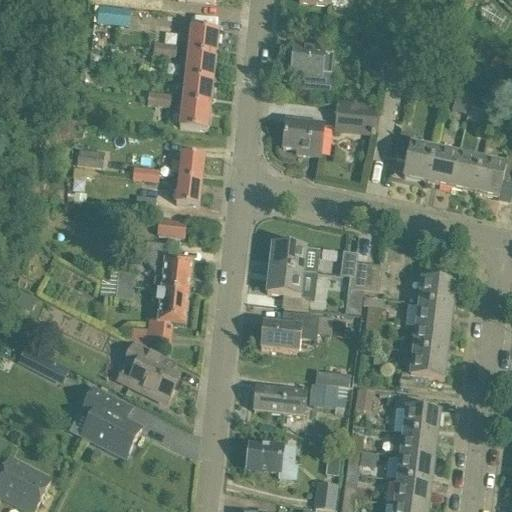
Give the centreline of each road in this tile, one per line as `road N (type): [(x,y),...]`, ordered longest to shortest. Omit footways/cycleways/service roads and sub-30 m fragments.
road 1 (residential): [(204,511),(241,184)]
road 2 (residential): [(470,511),(503,241)]
road 3 (residential): [(503,241),(241,184)]
road 4 (residential): [(241,184),(262,0)]
